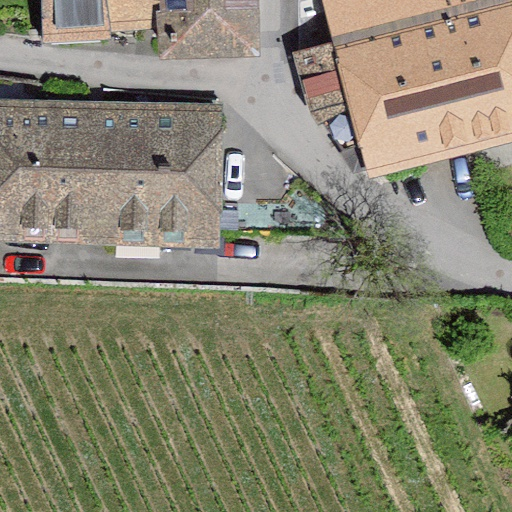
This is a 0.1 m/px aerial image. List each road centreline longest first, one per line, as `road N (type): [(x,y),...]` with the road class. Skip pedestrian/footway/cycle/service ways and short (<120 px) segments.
road 1 (unclassified): [(511,274),(475,267),(368,214),(289,139),(242,78)]
road 2 (unclassified): [(242,78),(191,83),(0,47)]
